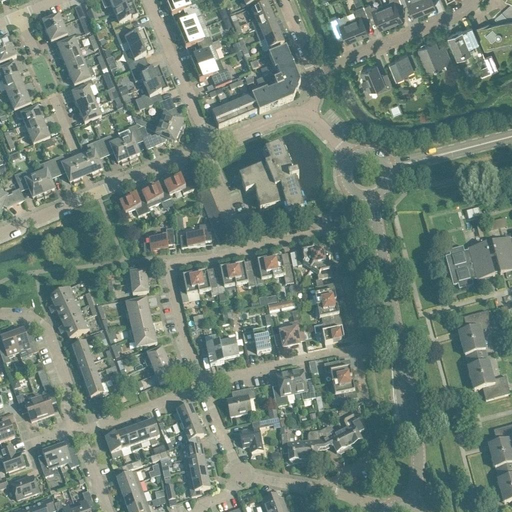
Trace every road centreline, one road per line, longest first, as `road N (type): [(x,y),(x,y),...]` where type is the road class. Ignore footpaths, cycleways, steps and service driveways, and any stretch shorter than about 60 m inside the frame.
road 1 (residential): [(203,384),(171,262),(335,229)]
road 2 (residential): [(474,0),(446,20),(313,74)]
road 3 (tertiary): [(409,505),(418,459),(400,344)]
road 4 (residential): [(205,147),(147,0)]
road 5 (residential): [(203,384),(356,350)]
road 6 (tertiary): [(400,344),(371,196)]
road 7 (residential): [(71,426),(67,383),(45,327),(0,318)]
road 8 (residential): [(80,432),(203,384)]
road 9 (tertiary): [(387,167),(511,136)]
road 10 (residential): [(93,193),(205,147)]
